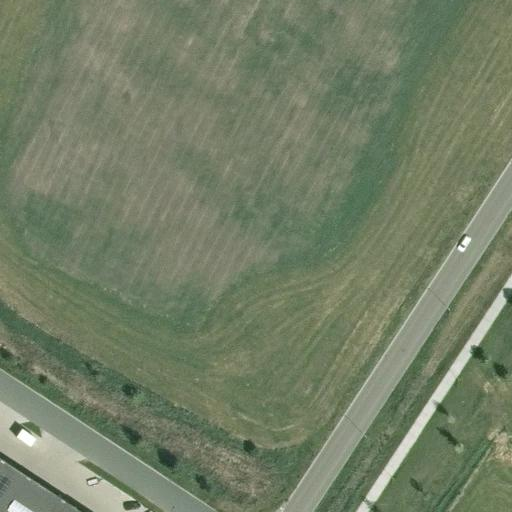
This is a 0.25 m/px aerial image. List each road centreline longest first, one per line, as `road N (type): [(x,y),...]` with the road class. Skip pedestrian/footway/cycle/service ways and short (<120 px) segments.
road 1 (tertiary): [(511,182),(296,511)]
road 2 (unclassified): [(189,511),(0,386)]
